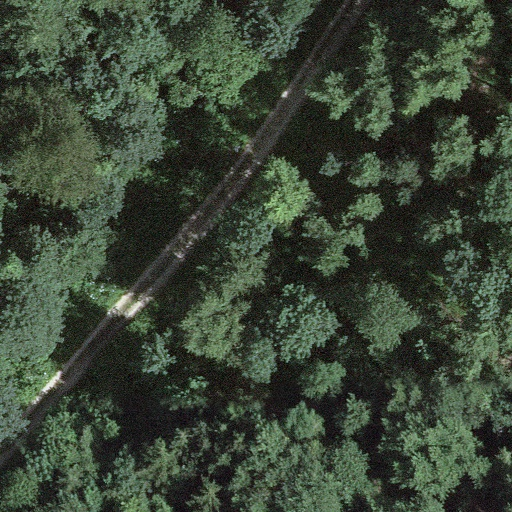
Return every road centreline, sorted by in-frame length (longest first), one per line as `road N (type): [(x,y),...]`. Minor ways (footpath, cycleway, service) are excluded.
road 1 (track): [(0,445),(166,263),(357,0)]
road 2 (track): [(166,263),(122,511)]
